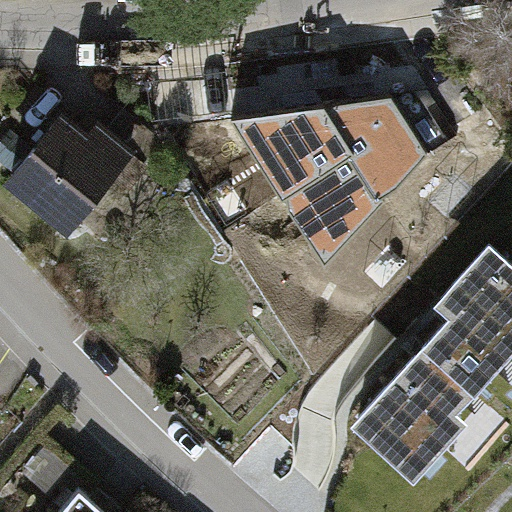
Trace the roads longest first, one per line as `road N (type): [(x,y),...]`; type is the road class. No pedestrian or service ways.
road 1 (residential): [(0,270),(76,355),(245,511)]
road 2 (residential): [(0,24),(131,27),(278,10)]
